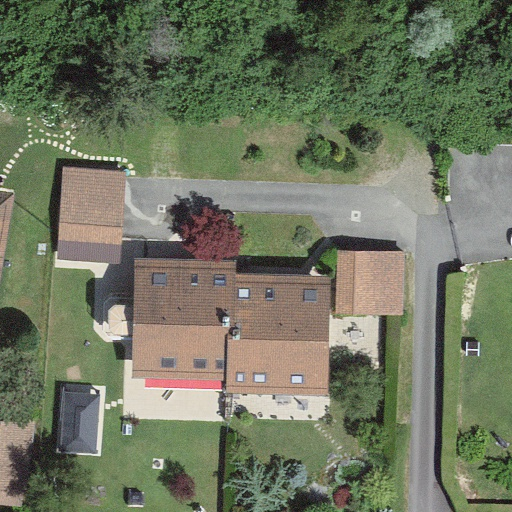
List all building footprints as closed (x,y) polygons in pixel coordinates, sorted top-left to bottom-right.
[(85,151),(66,233),(130,234),(146,159),(85,151)] [(0,179),(0,289),(24,184),(0,179)] [(348,241),(337,300),(403,306),(412,246),(348,241)] [(137,251),(127,365),(222,364),(229,381),(322,382),(326,270),(237,274),(236,249),(137,251)] [(0,410),(0,491),(26,497),(32,411),(0,410)]
